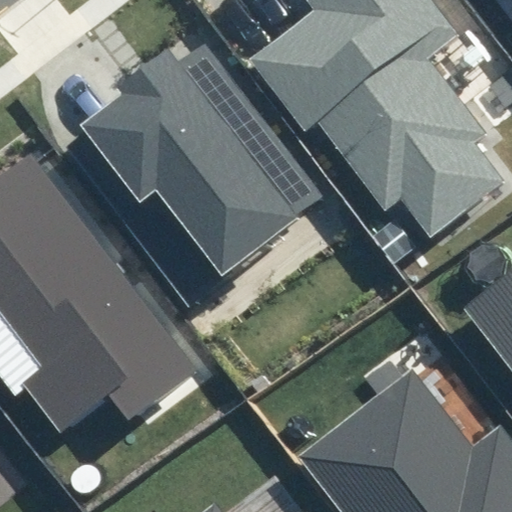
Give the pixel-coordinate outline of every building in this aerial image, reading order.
[(462,32),(437,0),(317,0),(322,6),(251,59),(303,127),(315,122),(384,213),(398,202),(428,241),(506,182),(477,144),(493,132),(433,54),(462,32)] [(327,194),(208,36),(179,58),(170,45),(124,79),(130,87),(81,123),(139,200),(157,187),(222,273),(327,194)] [(202,370),(37,149),(0,175),(0,310),(43,368),(24,383),(60,431),(110,394),(130,422),(202,370)] [(511,276),(471,308),(511,361),(511,276)] [(412,373),(301,459),(342,511),(511,511),(511,441),(500,426),(471,449),(412,373)] [(221,511),(212,498),(193,511),(221,511)]
